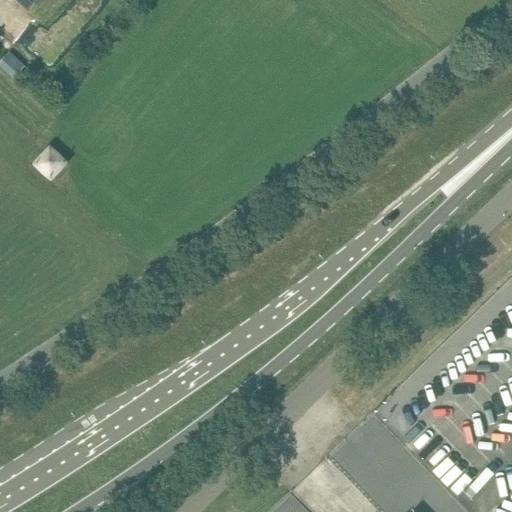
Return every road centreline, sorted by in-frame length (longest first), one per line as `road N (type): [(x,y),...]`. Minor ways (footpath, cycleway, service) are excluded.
road 1 (unclassified): [(0,381),(209,240),(511,4)]
road 2 (primary): [(482,161),(177,378),(0,491)]
road 3 (primary): [(73,511),(269,369),(426,225),(482,161)]
road 4 (unclassified): [(185,511),(511,197)]
